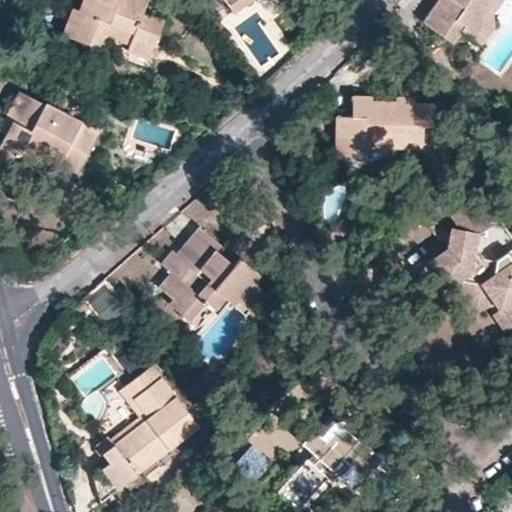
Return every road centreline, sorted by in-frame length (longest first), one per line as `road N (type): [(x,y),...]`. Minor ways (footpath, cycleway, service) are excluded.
road 1 (residential): [(253,117),(336,325),(454,429),(491,442),(511,428)]
road 2 (residential): [(0,316),(253,117)]
road 3 (residential): [(253,117),(344,45),(378,0)]
road 4 (residential): [(33,450),(0,321)]
